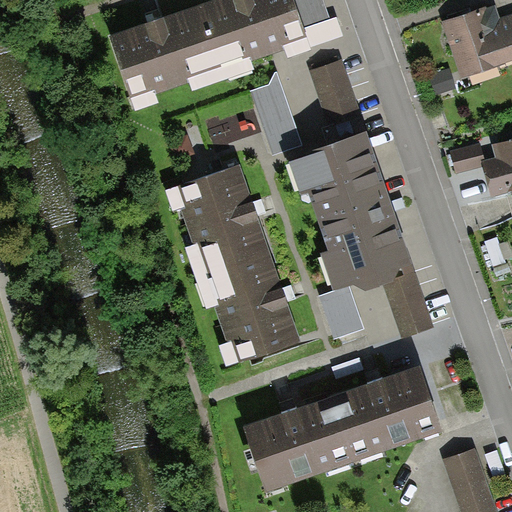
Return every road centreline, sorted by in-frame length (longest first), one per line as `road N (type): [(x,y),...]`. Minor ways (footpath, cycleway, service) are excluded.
road 1 (residential): [(355,0),(511,438)]
road 2 (track): [(62,511),(0,305)]
road 3 (unknown): [(494,390),(430,425),(427,459),(443,511)]
